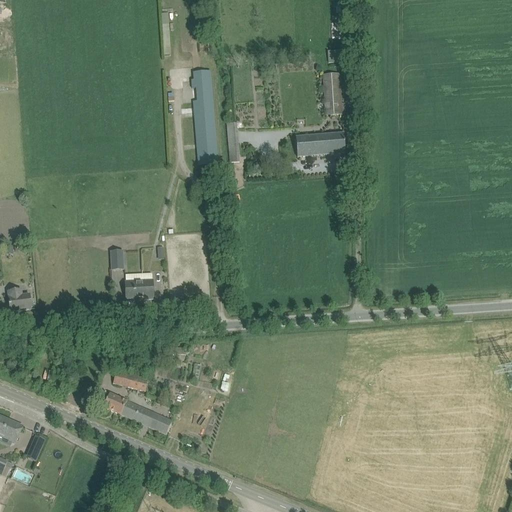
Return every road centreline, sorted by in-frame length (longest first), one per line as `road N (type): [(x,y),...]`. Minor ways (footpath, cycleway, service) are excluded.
road 1 (unclassified): [(511,309),(0,339)]
road 2 (track): [(356,320),(354,0)]
road 3 (tertiary): [(293,511),(0,388)]
